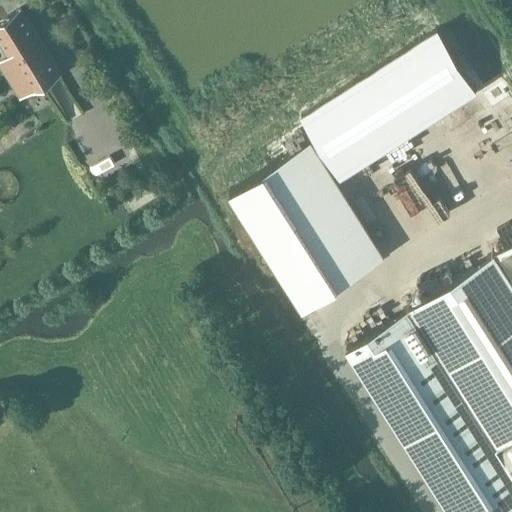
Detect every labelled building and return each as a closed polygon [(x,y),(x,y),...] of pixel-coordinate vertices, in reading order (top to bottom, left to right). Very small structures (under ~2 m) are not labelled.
[(71,71),(32,7),(0,26),(0,45),(31,96),(71,71)] [(476,89),(437,28),(302,114),(341,175),(476,89)] [(303,306),(363,267),(290,152),(230,190),(303,306)] [(511,241),(493,253),(511,282),(511,241)] [(473,511),(511,487),(511,467),(486,427),(511,409),(511,282),(493,253),(347,345),(453,511),(473,511)] [(511,409),(486,427),(511,467),(511,409)]
